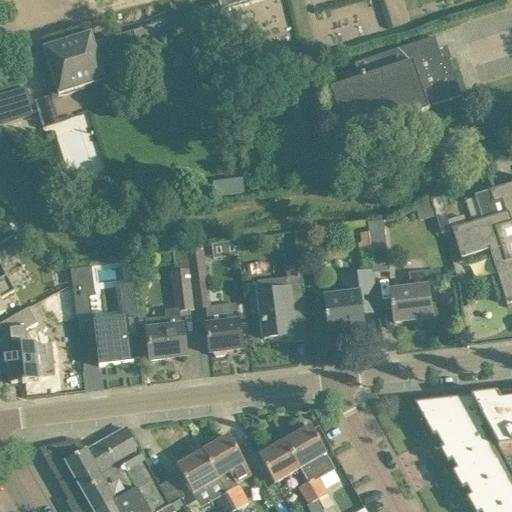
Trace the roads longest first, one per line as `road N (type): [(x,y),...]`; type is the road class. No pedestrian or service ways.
road 1 (unclassified): [(0,423),(341,381)]
road 2 (unclassified): [(341,381),(511,360)]
road 3 (residential): [(409,511),(341,381)]
